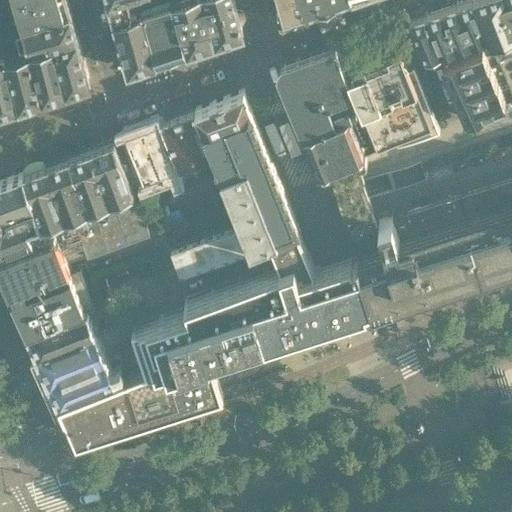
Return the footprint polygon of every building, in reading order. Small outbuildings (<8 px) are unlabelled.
[(67,0),(14,0),(22,24),(71,12),(67,0)] [(157,59),(143,8),(133,11),(129,0),(108,0),(126,63),(133,67),(157,59)] [(140,0),(143,8),(157,59),(186,50),(171,0),(140,0)] [(202,0),(171,0),(186,50),(214,40),(202,0)] [(241,25),(234,0),(202,0),(214,40),(237,33),(241,25)] [(304,12),(300,0),(275,0),(279,15),(286,19),(304,12)] [(320,7),(317,0),(300,0),(304,12),(320,7)] [(472,38),(456,0),(441,5),(457,44),(472,38)] [(486,33),(473,0),(456,0),(472,38),(477,37),(486,33)] [(511,10),(508,0),(473,0),(486,33),(489,40),(493,39),(511,32),(511,10)] [(457,44),(441,5),(426,11),(441,49),(457,44)] [(441,49),(426,11),(413,16),(410,20),(425,55),(437,51),(441,49)] [(71,12),(22,24),(26,41),(45,35),(47,43),(52,42),(77,34),(71,12)] [(42,98),(29,48),(16,52),(11,33),(0,36),(5,56),(19,105),(42,98)] [(88,76),(77,34),(52,42),(65,90),(85,83),(86,82),(87,82),(88,81),(88,80),(88,79),(89,78),(89,77),(88,76)] [(5,56),(0,36),(0,35),(0,111),(19,105),(5,56)] [(442,62),(481,48),(477,37),(472,38),(457,44),(441,49),(437,51),(442,62)] [(65,90),(52,42),(47,43),(41,45),(29,48),(42,98),(65,90)] [(358,100),(345,69),(335,44),(284,62),(280,71),(301,124),(358,100)] [(439,128),(413,62),(412,63),(405,45),(401,47),(401,46),(399,47),(398,44),(351,62),(353,65),(351,66),(351,67),(345,69),(358,100),(377,146),(395,139),(397,143),(396,143),(397,144),(439,128)] [(481,48),(442,62),(450,80),(489,65),(481,48)] [(489,65),(450,80),(457,97),(496,84),(489,65)] [(505,104),(496,84),(457,97),(466,118),(505,104)] [(293,211),(253,112),(243,88),(194,107),(212,153),(220,172),(240,164),(260,215),(269,237),(270,239),(274,237),(273,237),(299,228),(300,228),(298,224),(297,224),(292,211),(293,211)] [(377,146),(358,100),(301,124),(320,170),(320,169),(364,151),(377,146)] [(212,153),(194,107),(161,119),(179,165),(190,161),(192,168),(203,164),(208,177),(220,172),(212,153)] [(179,165),(161,119),(143,126),(164,179),(181,172),(179,165)] [(164,179),(143,126),(126,132),(143,178),(144,178),(148,186),(164,179)] [(126,132),(114,137),(131,183),(143,178),(126,132)] [(114,137),(91,146),(110,199),(133,190),(131,183),(114,137)] [(91,146),(68,154),(88,207),(110,199),(91,146)] [(363,172),(360,162),(365,160),(366,160),(367,159),(367,158),(367,157),(364,151),(320,169),(321,172),(322,173),(323,173),(324,173),(331,171),(334,181),(345,216),(349,229),(378,220),(374,207),(363,172)] [(88,207),(68,154),(46,162),(65,216),(66,215),(81,209),(88,207)] [(46,162),(23,171),(35,202),(40,218),(40,219),(42,224),(65,216),(46,162)] [(0,179),(0,214),(35,202),(23,171),(0,179)] [(372,301),(511,256),(511,176),(378,220),(349,229),(357,252),(372,301)] [(151,233),(138,199),(84,219),(81,209),(66,215),(69,223),(64,225),(76,257),(87,254),(88,256),(151,233)] [(35,202),(0,214),(0,250),(35,237),(34,236),(29,223),(40,219),(40,218),(35,202)] [(251,244),(242,222),(241,219),(171,245),(169,240),(163,245),(165,251),(164,253),(172,276),(181,273),(180,270),(251,244)] [(76,257),(64,225),(53,229),(34,236),(35,237),(0,250),(0,266),(11,292),(44,279),(42,273),(46,271),(48,277),(70,269),(80,266),(77,260),(76,257)] [(208,353),(331,314),(349,308),(372,301),(357,252),(332,260),(318,264),(315,265),(309,251),(299,228),(273,237),(274,237),(270,239),(279,262),(184,297),(187,305),(132,323),(145,366),(115,378),(58,400),(67,420),(70,427),(86,436),(224,392),(213,358),(210,359),(208,353)] [(70,269),(48,277),(49,280),(47,281),(48,284),(46,285),(44,279),(11,292),(28,330),(85,307),(85,308),(87,307),(94,304),(87,285),(92,283),(90,278),(85,280),(80,266),(70,269)] [(85,307),(28,330),(37,351),(96,328),(87,307),(85,308),(85,307)] [(103,326),(96,328),(37,351),(49,378),(106,355),(103,346),(110,344),(103,326)] [(106,355),(49,378),(58,400),(115,378),(115,376),(118,375),(110,354),(106,355)] [(0,511),(131,511),(124,497),(110,465),(105,455),(66,475),(61,464),(28,480),(26,472),(0,429),(0,479),(7,483),(8,490),(0,494),(0,511)]
